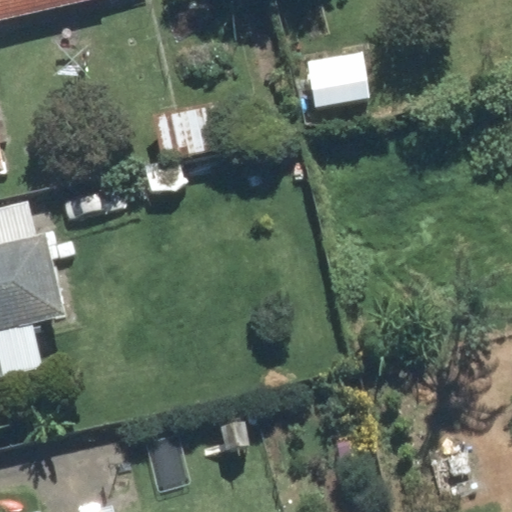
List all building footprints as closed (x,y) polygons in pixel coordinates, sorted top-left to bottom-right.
[(0,0),(0,29),(119,0),(0,0)] [(222,103),(147,123),(159,170),(234,151),(222,103)] [(511,108),(452,127),(472,192),(511,179),(511,108)] [(0,186),(10,184),(0,142),(0,186)] [(0,387),(42,378),(32,335),(62,328),(34,203),(0,210),(0,387)]
